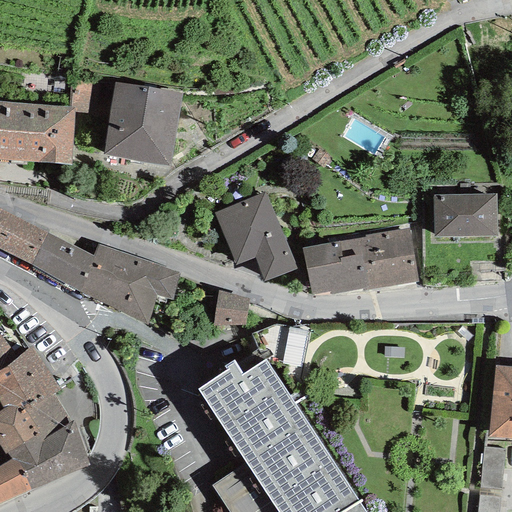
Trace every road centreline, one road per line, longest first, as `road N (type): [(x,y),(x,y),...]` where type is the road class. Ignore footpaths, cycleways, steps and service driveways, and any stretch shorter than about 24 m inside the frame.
road 1 (tertiary): [(0,197),(311,307),(492,301)]
road 2 (tertiary): [(24,511),(96,474),(109,454),(118,407),(103,364),(62,310),(0,270)]
